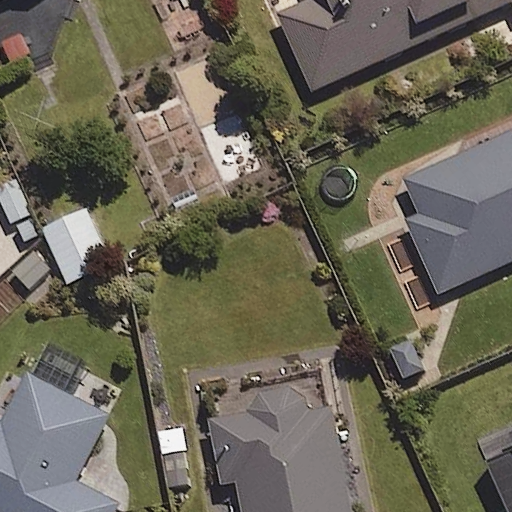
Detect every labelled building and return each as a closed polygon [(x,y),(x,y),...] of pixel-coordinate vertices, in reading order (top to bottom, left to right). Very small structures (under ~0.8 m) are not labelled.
[(0,0),(0,9),(20,0),(0,0)] [(424,39),(482,14),(485,22),(511,10),(511,0),(323,0),(324,1),(280,21),(314,98),(428,48),(424,39)] [(262,171),(239,115),(202,130),(225,186),(262,171)] [(511,140),(406,188),(423,226),(413,231),(443,299),(511,268),(511,140)] [(113,269),(87,214),(44,234),(70,289),(113,269)] [(428,374),(414,340),(387,352),(400,386),(428,374)] [(110,424),(29,383),(5,431),(0,428),(0,511),(119,511),(120,511),(77,488),(110,424)] [(309,419),(307,410),(296,400),(277,396),(259,404),(249,421),(209,429),(222,493),(240,490),(244,511),(353,511),(334,414),(309,419)] [(511,511),(511,418),(474,435),(507,511),(511,511)] [(159,438),(168,492),(198,487),(188,432),(159,438)]
